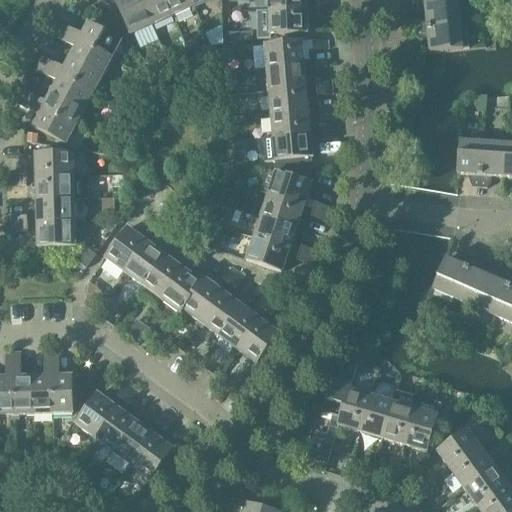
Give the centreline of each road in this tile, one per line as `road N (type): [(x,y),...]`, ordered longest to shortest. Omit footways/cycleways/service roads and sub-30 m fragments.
road 1 (residential): [(257,455),(90,336),(0,335)]
road 2 (tertiary): [(257,455),(288,411),(336,308),(369,204)]
road 3 (tertiary): [(369,204),(374,102),(364,0)]
